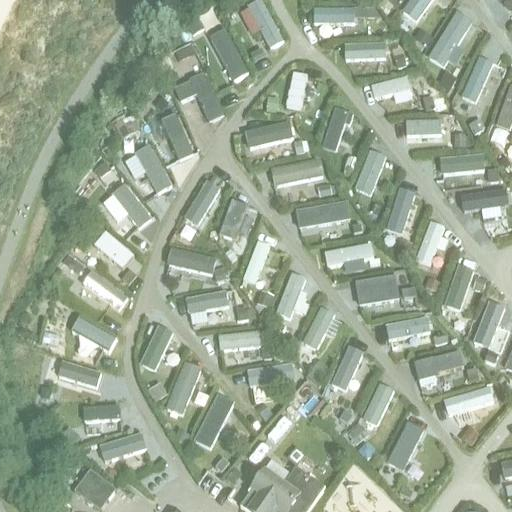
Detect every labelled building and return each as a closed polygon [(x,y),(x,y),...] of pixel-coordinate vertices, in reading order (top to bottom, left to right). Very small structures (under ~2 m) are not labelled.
[(435,0),(413,0),(400,19),(415,29),(435,0)] [(283,48),(261,5),(246,12),(268,55),(283,48)] [(218,8),(194,10),(195,26),(219,24),(218,8)] [(351,31),(351,14),(312,14),(313,31),(351,31)] [(471,28),(455,18),(426,65),(442,75),(471,28)] [(245,81),(222,37),(207,45),(230,89),(245,81)] [(383,65),(382,49),(342,51),(343,67),(383,65)] [(492,70),(477,63),(460,103),(474,110),(492,70)] [(203,78),(174,91),(181,107),(197,100),(210,127),(224,120),(203,78)] [(298,117),(304,81),(291,79),(284,114),(298,117)] [(419,100),(417,84),(375,89),(377,105),(419,100)] [(511,126),(511,92),(509,92),(494,133),(508,138),(511,126)] [(336,160),(351,118),(335,113),(321,155),(336,160)] [(191,163),(173,121),(159,127),(177,169),(191,163)] [(439,142),(438,127),(406,128),(406,142),(439,142)] [(122,147),(135,150),(139,131),(126,128),(122,147)] [(290,147),(286,129),(242,140),(246,157),(290,147)] [(453,142),(467,143),(467,131),(454,130),(453,142)] [(170,193),(147,152),(133,160),(155,201),(170,193)] [(352,171),(355,154),(345,152),(342,169),(352,171)] [(385,164),(369,157),(353,196),(368,203),(385,164)] [(482,177),(480,161),(437,165),(439,181),(482,177)] [(320,185),(316,167),(268,177),(272,195),(320,185)] [(218,196),(205,188),(182,225),(195,233),(218,196)] [(150,226),(123,191),(110,201),(137,236),(150,226)] [(413,201),(398,196),(385,237),(400,242),(413,201)] [(505,213),(503,197),(458,202),(461,219),(505,213)] [(246,214),(228,207),(216,243),(234,249),(246,214)] [(348,228),(345,210),(294,219),(297,237),(348,228)] [(442,234),(428,229),(414,267),(428,272),(442,234)] [(131,263),(103,239),(91,252),(119,277),(131,263)] [(253,291),(267,252),(256,248),(242,287),(253,291)] [(372,265),(369,251),(322,260),(325,274),(372,265)] [(210,283),(213,266),(168,257),(165,274),(210,283)] [(458,318),(472,277),(457,272),(443,313),(458,318)] [(438,291),(437,276),(425,276),(425,291),(438,291)] [(125,305),(89,279),(80,291),(116,316),(125,305)] [(303,287),(290,282),(275,321),(287,326),(303,287)] [(397,308),(393,284),(353,290),(357,315),(397,308)] [(227,314),(224,298),(184,306),(187,321),(227,314)] [(503,315),(488,309),(472,350),(486,356),(503,315)] [(333,322),(320,315),(300,350),(314,358),(333,322)] [(114,346),(77,325),(69,338),(106,359),(114,346)] [(428,341),(426,326),(384,332),(386,347),(428,341)] [(152,380),(171,340),(156,333),(137,373),(152,380)] [(258,354),(256,339),(217,342),(219,357),(258,354)] [(70,354),(65,368),(106,383),(112,369),(70,354)] [(361,359),(347,354),(330,392),(344,397),(361,359)] [(511,354),(503,376),(511,379),(511,354)] [(462,376),(459,360),(411,371),(415,389),(435,385),(434,382),(462,376)] [(99,381),(60,369),(56,384),(95,395),(99,381)] [(180,423),(199,377),(182,370),(163,416),(180,423)] [(293,388),(290,371),(244,377),(247,395),(293,388)] [(160,379),(148,386),(155,399),(167,393),(160,379)] [(392,398),(379,392),(362,427),(374,433),(392,398)] [(491,408),(486,393),(444,407),(448,421),(491,408)] [(208,458),(232,411),(216,403),(191,450),(208,458)] [(118,426),(117,412),(81,414),(82,429),(118,426)] [(458,436),(469,445),(480,431),(468,423),(458,436)] [(422,440),(407,432),(385,472),(400,480),(422,440)] [(274,433),(258,449),(269,460),(285,444),(274,433)] [(144,458),(138,441),(97,453),(102,470),(144,458)] [(168,466),(158,471),(169,490),(179,485),(168,466)] [(511,483),(511,468),(500,471),(502,485),(511,483)] [(264,477),(239,511),(310,511),(323,494),(293,473),(282,490),(264,477)] [(89,476),(74,497),(93,511),(103,511),(115,496),(89,476)] [(324,511),(339,511),(339,494),(323,495),(324,511)]
